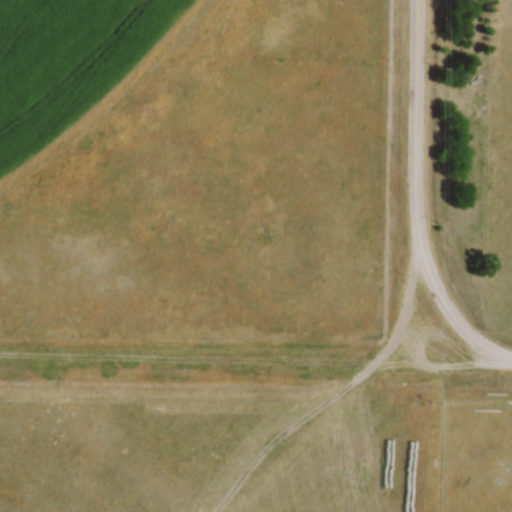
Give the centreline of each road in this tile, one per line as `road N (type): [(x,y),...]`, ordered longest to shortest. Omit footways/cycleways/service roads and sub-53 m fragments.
road 1 (residential): [(506,368),(361,375),(0,355)]
road 2 (tertiary): [(407,0),(410,252),(442,322),(463,346),(506,368)]
road 3 (residential): [(361,375),(391,332),(410,252)]
